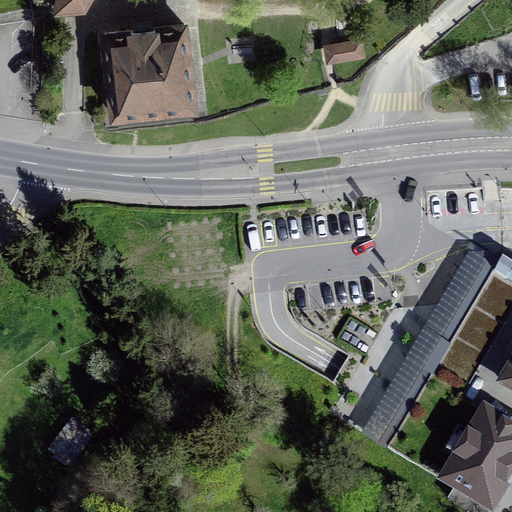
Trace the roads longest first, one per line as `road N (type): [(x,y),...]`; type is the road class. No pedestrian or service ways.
road 1 (primary): [(398,152),(221,174),(129,175),(23,161)]
road 2 (residential): [(458,0),(401,60),(391,101),(398,152)]
